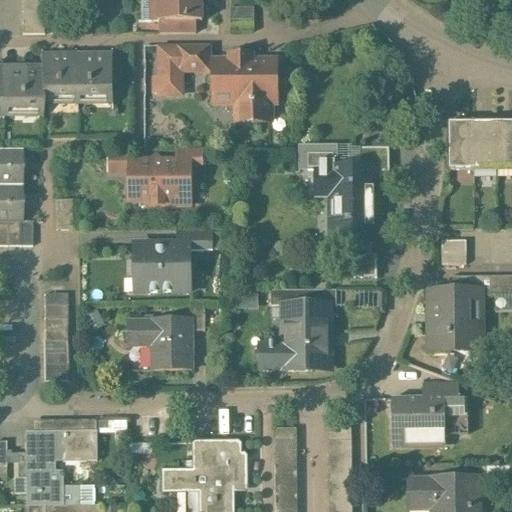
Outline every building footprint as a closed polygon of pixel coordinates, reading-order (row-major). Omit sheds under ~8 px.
[(44,0),(21,0),(22,13),(45,13),(44,0)] [(158,0),(159,24),(160,24),(195,23),(202,23),(202,8),(201,8),(200,0),(158,0)] [(45,25),(45,13),(22,13),(22,25),(45,25)] [(254,21),(230,21),(230,33),(254,33),(254,21)] [(195,23),(160,24),(160,36),(195,35),(195,23)] [(45,25),(22,25),(22,37),(45,36),(45,25)] [(72,25),(51,25),(51,36),(72,36),(72,25)] [(179,74),(185,74),(214,74),(214,63),(209,63),(209,47),(178,48),(179,74)] [(178,48),(158,48),(158,100),(185,100),(185,74),(179,74),(178,48)] [(276,63),(251,63),(251,57),(230,57),(230,63),(214,63),(214,74),(214,105),(237,105),(237,124),(270,124),(270,105),(276,105),(276,63)] [(112,60),(76,61),(76,101),(113,100),(112,60)] [(76,61),(41,61),(41,73),(41,101),(76,101),(76,61)] [(41,73),(1,73),(1,113),(41,112),(41,101),(41,73)] [(511,125),(496,126),(497,172),(511,172),(511,125)] [(474,126),(450,126),(450,172),(474,172),(474,126)] [(496,126),(474,126),(474,172),(497,172),(496,126)] [(360,170),(319,170),(319,198),(334,198),(334,224),(339,224),(339,244),(375,244),(374,174),(389,174),(389,150),(360,150),(360,170)] [(156,160),(152,164),(130,164),(130,203),(150,203),(150,209),(190,208),(190,165),(202,165),(202,151),(178,152),(178,164),(161,164),(156,160)] [(21,153),(0,152),(0,188),(22,189),(21,153)] [(22,189),(0,188),(0,224),(7,225),(18,225),(20,225),(21,225),(22,225),(22,189)] [(72,232),(71,202),(54,203),(54,233),(72,232)] [(18,225),(7,225),(7,248),(18,248),(18,225)] [(21,225),(20,225),(20,248),(32,248),(32,225),(21,225)] [(212,231),(176,232),(176,246),(190,246),(190,253),(212,253),(212,231)] [(466,243),(442,244),(442,255),(466,255),(466,243)] [(176,246),(145,246),(145,261),(134,261),(134,281),(145,281),(145,295),(190,295),(190,253),(190,246),(176,246)] [(466,267),(466,255),(442,255),(442,267),(466,267)] [(483,279),(448,279),(448,294),(477,294),(483,294),(483,279)] [(336,292),(269,293),(269,308),(283,308),(328,308),(336,308),(336,292)] [(448,294),(433,294),(434,329),(431,329),(431,355),(451,355),(451,349),(481,349),(481,324),(477,324),(477,294),(448,294)] [(67,295),(43,296),(43,308),(67,307),(67,295)] [(67,307),(43,308),(43,320),(67,319),(67,307)] [(204,307),(190,307),(190,321),(192,321),(192,334),(204,334),(204,307)] [(328,308),(283,308),(283,331),(290,331),(290,348),(259,348),(259,371),(283,371),(283,373),(307,373),(307,363),(328,363),(328,308)] [(67,319),(43,320),(43,332),(67,331),(67,319)] [(152,324),(128,324),(128,345),(152,345),(152,371),(192,371),(192,334),(192,321),(190,321),(152,321),(152,324)] [(67,331),(43,332),(43,344),(67,344),(67,331)] [(459,400),(458,385),(423,386),(422,388),(431,388),(431,400),(444,400),(445,402),(459,402),(459,400)] [(445,402),(444,400),(431,400),(391,401),(392,421),(404,421),(405,448),(426,447),(426,437),(445,437),(445,402)] [(459,400),(459,402),(445,402),(445,437),(467,437),(467,400),(459,400)] [(405,448),(404,421),(392,421),(392,448),(405,448)] [(91,422),(37,423),(37,435),(91,434),(91,422)] [(352,430),(328,431),(328,443),(352,443),(352,430)] [(296,441),(296,431),(273,431),(274,442),(296,441)] [(37,435),(25,435),(25,509),(62,508),(61,473),(50,474),(50,456),(79,456),(79,464),(97,464),(96,434),(91,434),(37,435)] [(296,441),(274,442),(274,454),(296,454),(296,441)] [(352,443),(328,443),(328,455),(352,455),(352,443)] [(246,459),(244,457),(239,457),(239,445),(237,444),(199,445),(199,473),(234,472),(234,489),(244,488),(247,486),(246,459)] [(296,454),(274,454),(274,465),(297,465),(296,454)] [(352,455),(328,455),(329,466),(353,466),(352,455)] [(297,465),(274,465),(274,477),(297,477),(297,465)] [(353,478),(353,466),(329,466),(329,478),(353,478)] [(511,468),(487,469),(487,483),(509,482),(511,468)] [(199,473),(162,473),(162,495),(184,495),(184,511),(234,511),(234,489),(234,472),(199,473)] [(297,477),(274,477),(274,489),(297,489),(297,477)] [(353,478),(329,478),(329,489),(353,488),(353,478)] [(481,481),(413,482),(413,506),(434,505),(434,511),(479,511),(480,500),(481,500),(481,481)] [(353,488),(329,489),(329,501),(353,500),(353,488)] [(297,500),(297,489),(274,489),(274,500),(297,500)] [(297,511),(297,500),(274,500),(274,511),(297,511)] [(353,500),(329,501),(329,511),(352,511),(353,511),(353,500)]
